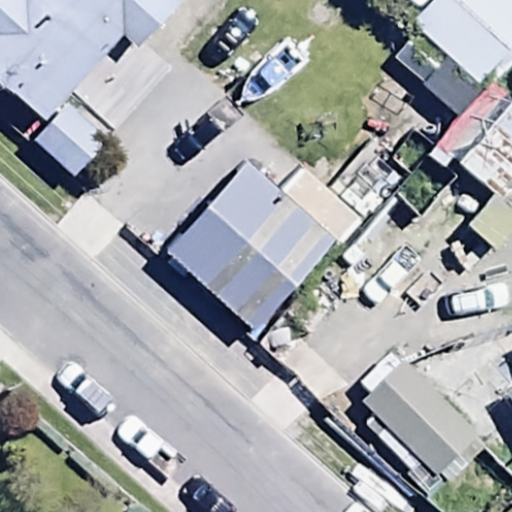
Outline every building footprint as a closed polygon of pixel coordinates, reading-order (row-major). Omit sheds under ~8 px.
[(181,7),(173,0),(0,0),(0,98),(39,134),(26,148),(64,183),(97,147),(105,155),(137,120),(101,88),(112,75),(97,61),(112,45),(130,62),(181,7)] [(511,50),(511,1),(510,0),(431,0),(405,31),(474,93),(511,50)] [(427,264),(482,200),(472,192),(495,166),(457,133),(379,223),(427,264)] [(235,168),(156,257),(247,338),(326,249),(334,257),(357,231),(328,205),(305,230),(235,168)] [(511,379),(511,393),(501,400),(511,419),(511,329),(491,341),(511,379)] [(469,441),(389,362),(352,400),(432,479),(469,441)]
